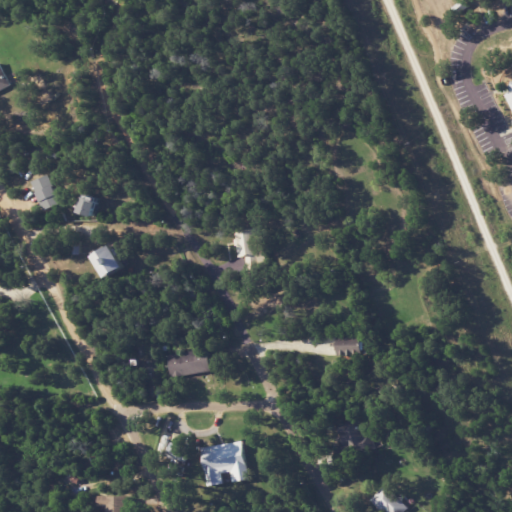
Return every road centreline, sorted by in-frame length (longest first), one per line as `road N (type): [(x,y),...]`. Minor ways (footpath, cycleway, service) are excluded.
road 1 (residential): [(117,0),(98,73),(337,511)]
road 2 (residential): [(177,511),(0,186)]
road 3 (residential): [(511,293),(389,0)]
road 4 (residential): [(119,403),(275,391),(386,404)]
